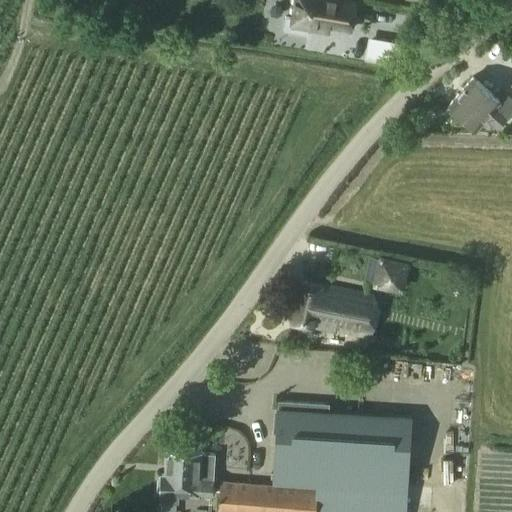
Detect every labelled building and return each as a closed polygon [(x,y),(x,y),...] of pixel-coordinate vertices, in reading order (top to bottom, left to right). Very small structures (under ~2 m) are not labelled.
[(356,1),(349,0),(295,0),(293,18),(286,17),(283,31),(308,35),(309,27),(332,31),(333,26),(351,29),(356,1)] [(474,77),(450,103),(476,126),(484,117),(498,128),(511,112),(511,96),(506,91),(499,99),(474,77)] [(405,292),(412,259),(379,253),(378,258),(369,256),(364,280),(373,282),(372,285),(405,292)] [(302,280),(294,322),(368,337),(370,330),(372,330),(377,307),(375,306),(373,294),(302,280)] [(329,403),(279,399),(273,484),(320,488),(317,511),(405,511),(411,416),(329,411),(329,403)] [(161,492),(161,501),(178,502),(179,493),(213,495),(214,479),(200,478),(201,453),(167,451),(165,473),(162,473),(161,492)] [(218,511),(228,511),(317,511),(320,488),(273,484),(221,480),(218,511)]
